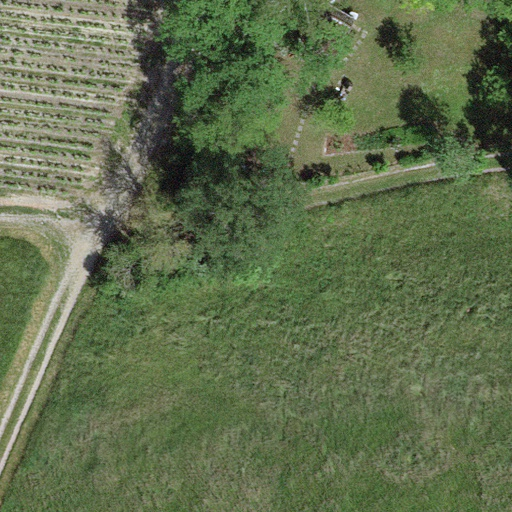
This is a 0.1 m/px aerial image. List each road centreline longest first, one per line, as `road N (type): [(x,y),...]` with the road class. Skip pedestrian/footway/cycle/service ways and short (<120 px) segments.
road 1 (track): [(101,221),(189,229),(386,181),(511,162)]
road 2 (track): [(101,221),(0,454)]
road 3 (track): [(211,0),(187,40),(156,128),(101,221)]
